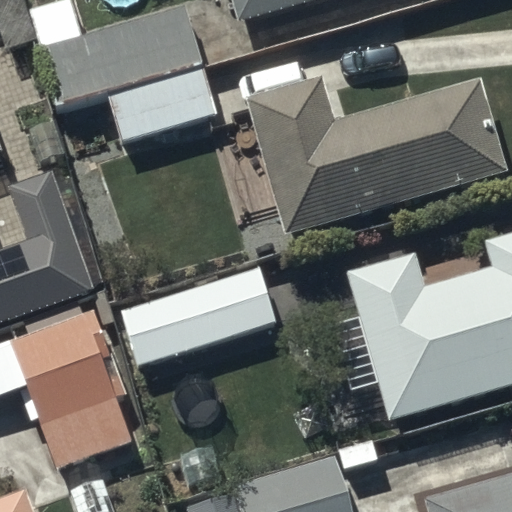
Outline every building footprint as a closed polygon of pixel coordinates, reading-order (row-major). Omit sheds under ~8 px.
[(36,56),(19,0),(0,0),(0,42),(7,65),(36,56)] [(226,0),(238,40),(381,0),(226,0)] [(186,21),(37,63),(55,128),(110,113),(122,157),(217,130),(186,21)] [(318,96),(243,118),(281,256),(506,194),(479,99),(331,141),(318,96)] [(411,274),(344,291),(389,442),(511,407),(511,257),(482,265),(487,286),(419,304),(411,274)] [(259,283),(121,323),(139,382),(275,337),(259,283)] [(94,329),(9,361),(56,486),(131,458),(101,377),(110,373),(94,329)] [(345,511),(334,471),(231,501),(233,511),(345,511)] [(511,511),(511,494),(448,511),(511,511)]
